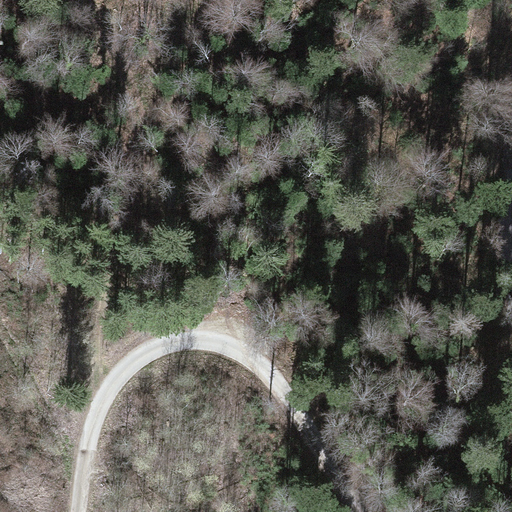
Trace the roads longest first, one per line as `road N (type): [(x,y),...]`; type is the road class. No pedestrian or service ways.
road 1 (track): [(83,511),(85,453),(104,380),(158,340),(184,334),(228,341),(265,369),(366,511)]
road 2 (track): [(83,0),(126,64),(142,149),(95,324),(91,358),(104,380)]
